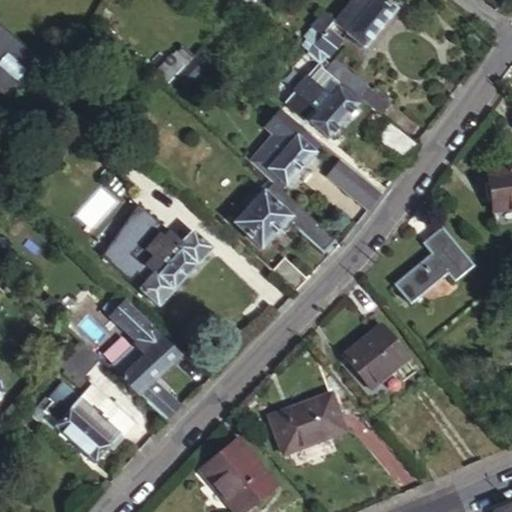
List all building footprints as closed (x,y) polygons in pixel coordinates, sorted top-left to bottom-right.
[(345,0),(327,22),(338,32),(358,48),(391,11),(378,0),(345,0)] [(120,20),(104,7),(91,27),(107,37),(120,20)] [(321,29),(327,22),(317,13),(302,31),(307,35),(312,31),(316,34),(321,29)] [(332,39),(338,32),(327,22),(321,29),(332,39)] [(316,34),(299,55),(312,66),(336,86),(352,98),(360,88),(324,58),(319,63),(315,59),(332,39),(321,29),(316,34)] [(0,101),(6,107),(40,69),(0,32),(0,101)] [(478,45),(483,39),(474,32),(469,38),(478,45)] [(73,62),(81,66),(88,55),(79,50),(73,62)] [(187,56),(168,79),(179,89),(199,66),(187,56)] [(352,105),(333,89),(336,86),(312,66),(280,103),(322,139),(352,105)] [(60,111),(46,103),(30,129),(44,138),(60,111)] [(281,187),(309,155),(290,138),(297,130),(273,111),(258,128),(267,135),(242,163),(259,177),(264,172),(272,180),(281,187)] [(398,163),(412,147),(381,122),(368,138),(398,163)] [(316,146),(297,130),(290,138),(309,155),(316,146)] [(374,194),(334,161),(320,178),(362,210),(374,194)] [(267,185),(272,180),(264,172),(259,177),(267,184),(267,185)] [(511,174),(488,177),(491,214),(511,212),(511,174)] [(267,185),(267,184),(231,227),(256,250),(271,233),(279,235),(286,226),(320,256),(331,243),(267,185)] [(474,267),(442,227),(421,245),(429,254),(391,286),(408,307),(447,275),(454,283),(474,267)] [(135,296),(153,313),(208,251),(189,235),(174,253),(164,244),(141,270),(150,279),(135,296)] [(280,259),(266,273),(292,296),(305,281),(280,259)] [(0,305),(15,289),(7,282),(0,290),(0,305)] [(111,375),(167,425),(181,410),(155,386),(180,360),(122,306),(121,308),(113,301),(100,314),(135,346),(131,350),(132,351),(111,375)] [(340,353),(367,388),(406,357),(378,322),(340,353)] [(101,366),(80,348),(60,370),(81,389),(101,366)] [(134,426),(91,388),(79,401),(63,387),(45,408),(42,406),(33,416),(34,424),(50,438),(55,433),(92,465),(117,438),(122,442),(134,426)] [(280,453),(340,431),(326,394),(267,417),(280,453)] [(231,511),(235,511),(268,483),(228,435),(192,465),(231,511)] [(511,511),(511,501),(492,510),(493,511),(511,511)]
